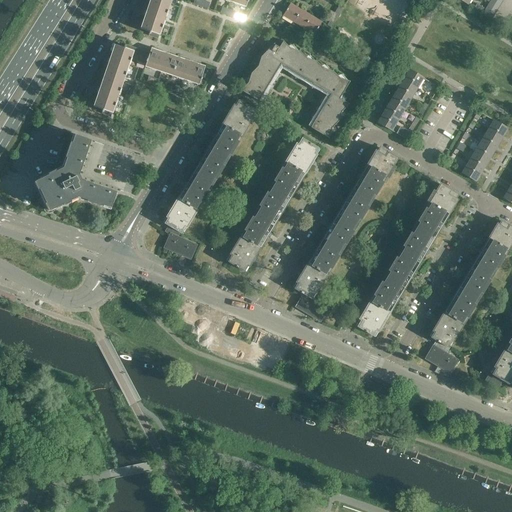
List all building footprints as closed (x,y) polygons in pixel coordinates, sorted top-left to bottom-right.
[(156,0),(150,0),(140,29),(149,32),(148,34),(149,34),(148,36),(158,39),(159,36),(169,4),(156,0)] [(490,1),(489,3),(486,7),(495,12),(499,6),(490,1)] [(290,3),(283,16),(293,22),(301,10),(290,3)] [(486,7),(485,9),(483,13),(491,19),(495,12),(486,7)] [(301,10),(293,22),(304,29),(311,16),(301,10)] [(311,16),(304,29),(314,35),(321,22),(311,16)] [(248,83),(240,91),(258,102),(264,93),(266,89),(274,76),(277,78),(279,74),(276,72),(280,65),(297,75),(295,78),(299,80),(301,77),(314,85),(311,88),(316,90),(318,87),(330,95),(325,103),(322,101),(320,105),(323,107),(315,119),(312,117),(310,121),(313,123),(310,128),(328,139),(331,129),(338,122),(341,112),(349,105),(344,102),(346,99),(341,96),(350,82),(340,79),(332,72),(323,69),(316,62),(307,59),(299,52),(290,49),(283,41),(279,48),(274,45),(274,46),(269,44),(266,51),(261,57),(258,66),(251,74),(248,83)] [(115,45),(109,61),(104,76),(122,82),(130,59),(134,48),(125,45),(125,46),(124,46),(123,48),(115,45)] [(134,48),(130,59),(135,61),(139,50),(134,48)] [(149,53),(145,64),(145,66),(172,76),(178,58),(151,49),(149,53)] [(139,50),(135,61),(140,62),(144,51),(139,50)] [(144,51),(140,62),(145,64),(149,53),(144,51)] [(172,76),(185,80),(199,85),(200,80),(201,80),(202,78),(201,78),(205,67),(178,58),(172,76)] [(409,70),(403,81),(417,89),(423,78),(415,73),(409,70)] [(104,76),(93,107),(102,110),(101,112),(102,112),(101,114),(110,117),(122,82),(104,76)] [(403,81),(396,91),(410,100),(417,89),(403,81)] [(396,91),(390,102),(404,110),(410,100),(396,91)] [(236,100),(222,124),(241,136),(256,112),(247,106),(245,104),(244,105),(236,100)] [(390,102),(384,112),(398,120),(404,110),(390,102)] [(384,112),(377,122),(392,131),(398,120),(384,112)] [(415,126),(420,119),(416,116),(411,124),(415,126)] [(493,120),(487,130),(501,138),(507,128),(493,120)] [(222,124),(207,149),(226,160),(241,136),(222,124)] [(487,130),(481,140),(495,149),(501,138),(487,130)] [(407,131),(403,138),(407,140),(411,133),(407,131)] [(35,182),(49,210),(77,197),(110,208),(115,194),(107,191),(108,189),(100,186),(100,189),(80,182),(79,183),(74,170),(77,171),(83,155),(85,156),(88,148),(85,148),(88,140),(74,135),(62,168),(35,182)] [(300,138),(285,162),(304,174),(319,150),(311,145),(311,144),(309,143),(309,144),(300,138)] [(481,140),(474,151),(488,160),(495,149),(481,140)] [(460,142),(456,148),(462,151),(462,152),(466,146),(460,142)] [(367,165),(386,177),(388,178),(394,167),(392,166),(397,159),(379,148),(377,152),(375,151),(367,165)] [(207,149),(192,173),(212,185),(226,160),(207,149)] [(474,151),(468,162),(482,171),(488,160),(474,151)] [(285,162),(270,187),(290,199),(304,174),(285,162)] [(468,162),(461,173),(475,181),(482,171),(468,162)] [(367,165),(352,189),(371,201),(386,177),(367,165)] [(192,173),(177,198),(197,209),(212,185),(192,173)] [(440,185),(430,202),(449,213),(457,200),(455,199),(458,195),(440,185)] [(270,187),(255,211),(275,223),(290,199),(270,187)] [(511,188),(509,187),(503,197),(511,203),(511,188)] [(352,189),(337,214),(357,225),(371,201),(352,189)] [(163,222),(169,225),(179,232),(182,234),(197,209),(177,198),(163,222)] [(430,202),(415,227),(434,239),(449,213),(430,202)] [(255,211),(241,236),(260,248),(275,223),(255,211)] [(337,214),(322,238),(342,250),(357,225),(337,214)] [(496,224),(488,238),(507,250),(509,251),(511,245),(511,227),(501,221),(498,225),(496,224)] [(179,232),(169,225),(166,231),(170,234),(176,237),(177,236),(179,232)] [(415,227),(402,249),(421,260),(434,239),(415,227)] [(176,237),(170,234),(164,247),(177,253),(183,239),(177,236),(176,237)] [(241,236),(226,260),(235,266),(237,267),(245,272),(260,248),(241,236)] [(322,238),(308,263),(327,274),(342,250),(322,238)] [(488,238),(473,262),(492,274),(507,250),(488,238)] [(183,239),(177,253),(190,259),(196,245),(183,239)] [(402,249),(385,276),(404,288),(421,260),(402,249)] [(473,262),(458,287),(478,299),(492,274),(473,262)] [(308,263),(293,287),(304,294),(312,299),(327,274),(308,263)] [(385,276),(370,301),(389,312),(404,288),(385,276)] [(458,287),(444,311),(463,323),(478,299),(458,287)] [(304,294),(296,307),(308,314),(316,301),(312,299),(304,294)] [(316,301),(308,314),(320,321),(328,308),(316,301)] [(370,301),(355,325),(365,331),(366,332),(367,332),(375,337),(389,312),(370,301)] [(444,311),(436,324),(429,336),(436,341),(448,348),(463,323),(444,311)] [(448,348),(436,341),(433,346),(425,358),(437,366),(445,353),(448,348)] [(511,352),(505,348),(490,373),(502,380),(509,384),(511,379),(511,352)] [(457,360),(445,353),(437,366),(449,373),(457,360)] [(490,373),(484,382),(496,389),(502,380),(490,373)]
